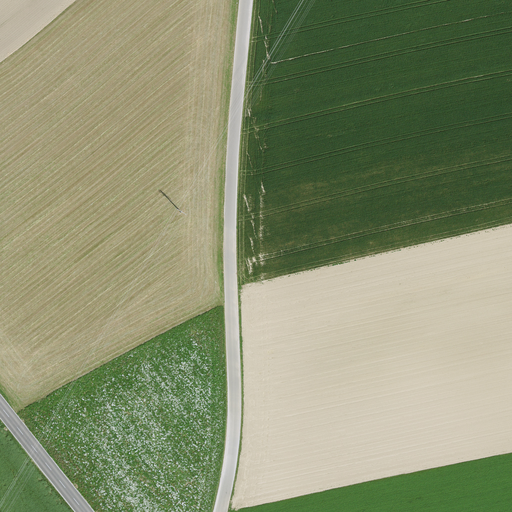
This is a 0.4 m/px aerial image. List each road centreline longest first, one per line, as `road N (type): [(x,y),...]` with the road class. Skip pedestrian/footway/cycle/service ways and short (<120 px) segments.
road 1 (unclassified): [(221,511),(234,421),(230,202),(246,0)]
road 2 (secondary): [(0,405),(84,511)]
